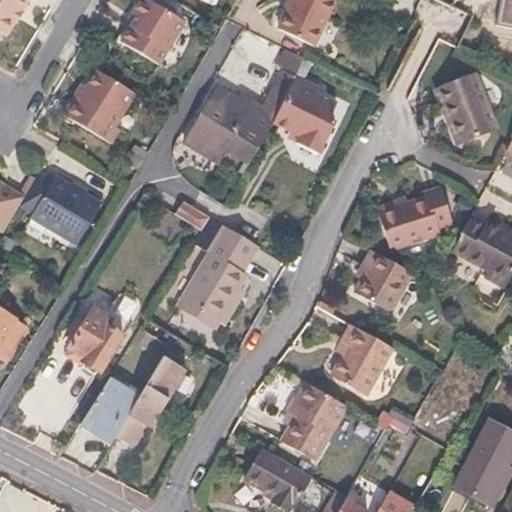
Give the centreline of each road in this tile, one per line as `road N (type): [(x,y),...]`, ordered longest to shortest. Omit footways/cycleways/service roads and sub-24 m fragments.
road 1 (residential): [(164,511),(380,135)]
road 2 (residential): [(83,0),(31,90),(2,110)]
road 3 (tertiary): [(117,511),(0,451)]
